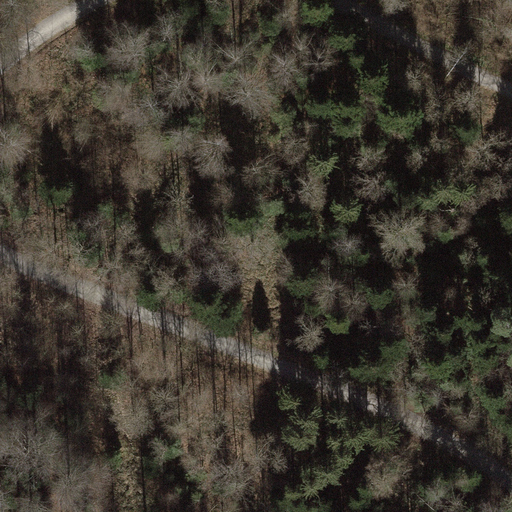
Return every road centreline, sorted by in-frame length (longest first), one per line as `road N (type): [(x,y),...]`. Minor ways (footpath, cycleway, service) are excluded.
road 1 (track): [(511,482),(308,375),(0,248)]
road 2 (track): [(343,0),(511,88)]
road 3 (track): [(0,72),(116,0)]
